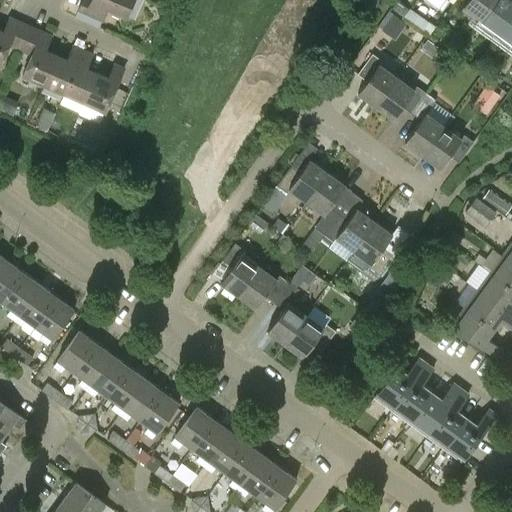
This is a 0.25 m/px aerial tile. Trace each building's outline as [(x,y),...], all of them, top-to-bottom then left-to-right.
[(132,0),(91,0),(91,1),(89,0),(82,0),(78,10),(102,21),(107,9),(125,17),(132,0)] [(479,23),(495,0),(468,0),(461,10),(479,23)] [(509,0),(495,0),(479,23),(497,36),(511,15),(511,0),(511,1),(509,0)] [(405,15),(423,28),(428,21),(410,8),(405,15)] [(393,14),(381,30),(395,39),(406,23),(393,14)] [(511,15),(497,36),(511,46),(511,15)] [(3,31),(0,30),(0,65),(8,47),(20,52),(31,26),(20,21),(19,22),(9,17),(3,31)] [(42,85),(56,55),(45,50),(51,36),(41,31),(21,76),(42,85)] [(66,59),(56,55),(42,85),(63,94),(82,50),(73,45),(66,59)] [(82,50),(63,94),(84,103),(97,73),(86,68),(92,54),(82,50)] [(396,78),(380,66),(382,62),(372,54),(357,75),(366,82),(358,93),(376,106),(396,78)] [(107,77),(97,73),(84,103),(104,113),(109,101),(122,72),(124,68),(113,63),(107,77)] [(135,77),(122,72),(109,101),(123,107),(135,77)] [(402,107),(412,114),(426,93),(417,87),(414,91),(396,78),(376,106),(394,119),(402,107)] [(487,84),(472,105),(486,114),(501,94),(487,84)] [(406,141),(423,154),(444,126),(426,113),(435,100),(426,93),(412,114),(421,120),(406,141)] [(462,139),(444,126),(423,154),(442,167),(450,156),(458,162),(473,141),(465,136),(462,139)] [(310,159),(301,172),(291,165),(277,186),(286,193),(290,189),(307,201),(328,172),(310,159)] [(328,172),(307,201),(324,214),(314,228),(324,235),(342,211),(333,204),(346,185),(328,172)] [(511,206),(488,188),(482,197),(505,214),(511,206)] [(465,212),(485,227),(496,212),(475,197),(465,212)] [(351,218),(342,211),(324,235),(334,242),(337,237),(354,250),(355,250),(376,221),(358,208),(351,218)] [(355,250),(354,250),(348,258),(361,269),(366,269),(369,266),(376,272),(392,253),(384,246),(393,234),(376,221),(355,250)] [(511,242),(503,256),(511,262),(511,242)] [(260,268),(242,255),(245,251),(235,244),(220,264),(229,272),(222,283),(240,296),(260,268)] [(511,262),(503,256),(490,273),(511,288),(511,262)] [(24,273),(8,261),(0,271),(0,300),(3,303),(24,273)] [(298,277),(313,281),(316,271),(301,267),(298,277)] [(276,279),(260,268),(240,296),(258,309),(266,297),(275,303),(290,282),(279,275),(276,279)] [(24,273),(3,303),(11,309),(7,315),(15,321),(41,286),(24,273)] [(511,288),(490,273),(477,291),(511,315),(511,305),(511,304),(511,288)] [(275,303),(284,310),(269,331),(286,344),(307,315),(290,302),(289,303),(289,302),(303,282),(295,277),(291,283),(290,282),(275,303)] [(41,286),(15,321),(23,326),(27,320),(36,327),(57,298),(41,286)] [(511,315),(477,291),(464,308),(494,330),(501,320),(511,327),(511,315)] [(74,310),(57,298),(36,327),(44,333),(39,339),(47,345),(52,339),(74,310)] [(494,330),(464,308),(451,326),(497,360),(503,352),(487,340),(494,330)] [(333,334),(307,315),(286,344),(304,357),(312,346),(320,352),(333,334)] [(57,360),(53,366),(61,372),(65,366),(74,372),(95,343),(79,330),(57,360)] [(14,356),(20,348),(7,338),(1,346),(14,356)] [(95,343),(74,372),(82,378),(78,384),(86,390),(112,355),(95,343)] [(20,348),(14,356),(27,365),(33,357),(20,348)] [(129,367),(112,355),(86,390),(94,396),(98,390),(107,397),(129,367)] [(392,410),(426,364),(419,359),(407,375),(396,367),(374,397),(392,410)] [(426,364),(392,410),(410,423),(431,393),(422,386),(434,370),(426,364)] [(129,367),(107,397),(116,403),(111,409),(119,415),(146,379),(129,367)] [(162,391),(146,379),(119,415),(127,420),(131,414),(141,421),(162,391)] [(53,401),(59,394),(46,384),(40,391),(53,401)] [(431,393),(410,423),(428,436),(461,390),(453,384),(441,400),(431,393)] [(469,395),(461,390),(428,436),(445,449),(467,419),(457,411),(469,395)] [(162,391),(141,421),(149,427),(144,433),(152,438),(156,432),(157,433),(179,404),(162,391)] [(72,403),(59,394),(53,401),(66,410),(72,403)] [(0,403),(0,428),(6,433),(13,423),(19,427),(25,419),(19,415),(18,416),(0,403)] [(175,436),(176,436),(171,443),(178,448),(183,441),(192,448),(214,418),(197,406),(175,436)] [(467,419),(445,449),(463,461),(496,416),(488,410),(477,426),(467,419)] [(80,433),(94,415),(77,418),(80,433)] [(96,431),(94,415),(80,433),(96,431)] [(214,418),(192,448),(200,454),(195,460),(204,467),(230,430),(214,418)] [(247,443),(230,430),(204,467),(211,472),(216,465),(225,472),(247,443)] [(119,449),(124,441),(112,432),(106,439),(119,449)] [(124,441),(119,449),(132,458),(134,456),(143,463),(148,456),(138,448),(137,450),(124,441)] [(247,443),(225,472),(234,478),(229,484),(237,491),(264,455),(247,443)] [(264,455),(237,491),(244,496),(249,490),(259,497),(280,467),(264,455)] [(190,484),(197,471),(179,461),(172,474),(190,484)] [(167,483),(172,476),(159,466),(154,474),(167,483)] [(280,467),(259,497),(267,503),(262,509),(265,511),(270,511),(274,508),(275,509),(297,479),(280,467)] [(185,485),(172,476),(167,483),(180,493),(185,485)] [(75,483),(63,500),(79,511),(99,511),(105,505),(75,483)] [(192,511),(196,511),(207,497),(191,500),(192,511)] [(208,511),(207,497),(196,511),(208,511)] [(79,511),(63,500),(54,511),(79,511)]
